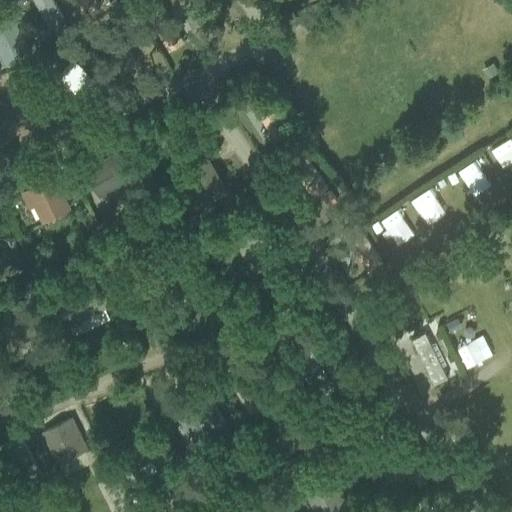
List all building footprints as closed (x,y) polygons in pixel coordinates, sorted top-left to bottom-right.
[(52,0),(34,0),(35,0),(48,27),(63,19),(52,0)] [(76,0),(84,13),(99,5),(97,2),(96,0),(76,0)] [(115,0),(111,0),(108,3),(114,10),(120,6),(115,0)] [(160,3),(145,12),(168,50),(182,42),(175,30),(176,29),(160,3)] [(132,14),(122,21),(126,27),(136,21),(132,14)] [(12,18),(0,24),(0,55),(5,65),(30,52),(12,18)] [(64,22),(54,28),(59,37),(69,32),(64,22)] [(114,25),(99,34),(122,72),(135,64),(129,52),(130,51),(114,25)] [(89,49),(84,55),(93,64),(98,59),(89,49)] [(73,59),(51,80),(65,95),(68,92),(74,86),(87,99),(88,99),(85,102),(88,106),(104,91),(73,59)] [(483,92),(473,100),(483,112),(493,104),(483,92)] [(10,95),(0,100),(0,110),(16,141),(31,134),(26,124),(14,103),(10,95)] [(155,110),(153,117),(159,119),(161,112),(155,110)] [(152,143),(177,150),(182,133),(179,132),(181,125),(171,122),(169,129),(140,121),(137,134),(153,139),(152,143)] [(118,153),(85,171),(99,195),(132,177),(118,153)] [(451,177),(468,169),(463,159),(446,167),(451,177)] [(207,160),(182,177),(201,205),(223,191),(210,172),(214,170),(207,160)] [(81,161),(74,165),(78,171),(85,168),(81,161)] [(433,176),(416,187),(425,199),(441,188),(433,176)] [(52,178),(22,193),(29,205),(35,201),(43,216),(58,209),(59,212),(67,208),(52,178)] [(173,194),(164,200),(170,210),(180,203),(173,194)] [(92,214),(84,218),(89,230),(98,226),(92,214)] [(268,220),(245,236),(233,244),(255,276),(290,252),(268,220)] [(203,274),(192,279),(196,290),(208,284),(203,274)] [(143,295),(151,312),(193,292),(185,276),(143,295)] [(54,301),(67,327),(106,308),(93,282),(54,301)] [(0,319),(12,346),(37,335),(24,308),(0,319)] [(287,347),(299,366),(319,354),(307,335),(287,347)] [(229,380),(248,411),(267,399),(248,368),(229,380)] [(48,391),(60,386),(57,379),(45,384),(48,391)] [(150,397),(153,402),(155,408),(166,402),(164,397),(161,392),(150,397)] [(192,406),(173,417),(189,446),(227,426),(210,396),(192,406)] [(0,404),(0,412),(2,417),(11,413),(6,401),(0,404)] [(43,431),(58,462),(85,449),(70,418),(43,431)] [(149,454),(159,472),(174,463),(157,431),(115,454),(123,468),(149,454)] [(372,458),(390,488),(419,471),(400,440),(392,445),(390,443),(378,450),(380,454),(372,458)] [(106,470),(100,460),(91,465),(97,475),(106,470)] [(301,486),(313,511),(327,511),(346,503),(331,472),(301,486)] [(275,511),(268,498),(250,507),(252,511),(275,511)]
